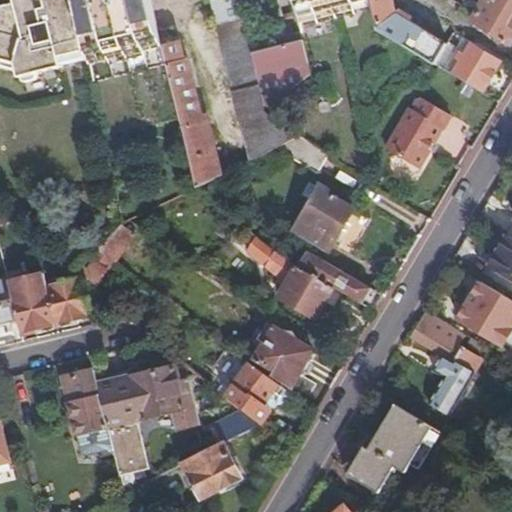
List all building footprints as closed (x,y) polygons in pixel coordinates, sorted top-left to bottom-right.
[(89,58),(94,84),(99,110),(105,134),(181,114),(160,31),(152,0),(18,0),(19,1),(5,5),(0,22),(0,61),(18,66),(20,75),(89,58)] [(214,0),(252,158),(278,145),(300,135),(296,133),(270,107),(266,102),(254,52),(240,0),(214,0)] [(294,0),(298,17),(316,13),(317,20),(355,11),(354,4),(367,1),(367,0),(294,0)] [(367,0),(367,1),(372,26),(434,63),(447,41),(392,6),(390,0),(367,0)] [(457,0),(462,3),(459,9),(474,18),(484,0),(457,0)] [(511,0),(484,0),(474,18),(473,20),(511,43),(511,40),(511,0)] [(160,31),(181,114),(202,110),(190,58),(182,59),(174,27),(160,31)] [(286,44),(254,52),(266,102),(270,107),(312,75),(302,32),(284,37),(286,44)] [(447,41),(434,63),(443,68),(456,46),(447,41)] [(452,73),(483,92),(501,60),(470,42),(463,53),(460,51),(456,56),(461,58),(452,73)] [(419,96),(388,148),(421,167),(452,117),(419,96)] [(181,114),(183,125),(205,119),(202,110),(181,114)] [(205,119),(183,125),(198,184),(224,172),(210,118),(205,119)] [(330,154),(300,135),(278,145),(319,171),(330,154)] [(317,197),(298,227),(332,248),(357,206),(314,181),(307,192),(313,196),(314,195),(317,197)] [(240,232),(244,226),(218,202),(212,207),(240,232)] [(135,233),(121,224),(96,248),(111,259),(114,261),(135,233)] [(267,246),(244,226),(240,232),(233,244),(274,270),(278,266),(293,276),(281,296),(318,318),(328,302),(337,287),(301,266),(291,260),(267,246)] [(511,277),(511,236),(507,234),(489,264),(511,277)] [(111,259),(96,248),(73,271),(80,277),(84,280),(91,286),(111,259)] [(346,293),(373,309),(383,294),(311,250),(301,266),(337,287),(346,293)] [(15,317),(18,329),(55,320),(47,286),(43,270),(23,275),(21,268),(5,271),(6,276),(10,293),(15,317)] [(47,286),(55,320),(91,312),(84,280),(80,277),(64,282),(62,274),(52,276),(54,284),(47,286)] [(6,276),(0,277),(0,320),(15,317),(10,293),(6,276)] [(502,342),(511,324),(511,299),(479,280),(457,316),(502,342)] [(336,307),(346,293),(337,287),(328,302),(336,307)] [(473,365),(485,346),(428,311),(414,336),(443,353),(433,370),(445,377),(430,402),(450,414),(473,375),(473,365)] [(254,348),(254,351),(254,354),(256,356),(280,372),(278,376),(289,383),(292,383),(295,381),(299,374),(302,376),(304,373),(308,375),(315,364),(313,363),(315,360),(312,358),(315,353),(296,340),(293,335),(286,335),(269,323),(255,346),(254,348)] [(473,375),(489,348),(485,346),(473,365),(473,375)] [(247,362),(225,395),(243,409),(256,419),(262,408),(260,406),(267,397),(274,402),(279,401),(284,393),(281,388),(275,384),(276,383),(247,362)] [(121,472),(122,475),(149,468),(139,425),(172,416),(177,436),(199,430),(191,401),(184,403),(177,379),(174,363),(116,378),(117,382),(99,387),(105,412),(107,418),(109,428),(113,442),(121,472)] [(79,436),(109,428),(107,418),(105,412),(99,387),(94,369),(69,376),(75,400),(69,401),(79,436)] [(493,386),(500,390),(509,374),(502,370),(493,386)] [(185,377),(177,379),(184,403),(191,401),(185,377)] [(419,436),(428,421),(398,403),(380,434),(374,430),(350,471),(380,489),(396,464),(408,470),(413,461),(426,440),(419,436)] [(224,441),(261,423),(256,419),(243,409),(215,424),(224,441)] [(0,418),(0,463),(11,461),(1,419),(0,418)] [(426,440),(435,425),(428,421),(419,436),(426,440)] [(421,466),(443,430),(435,425),(426,440),(413,461),(421,466)] [(86,449),(113,442),(109,428),(79,436),(82,447),(86,449)] [(222,442),(182,463),(200,499),(240,478),(222,442)] [(352,511),(345,503),(335,511),(352,511)]
